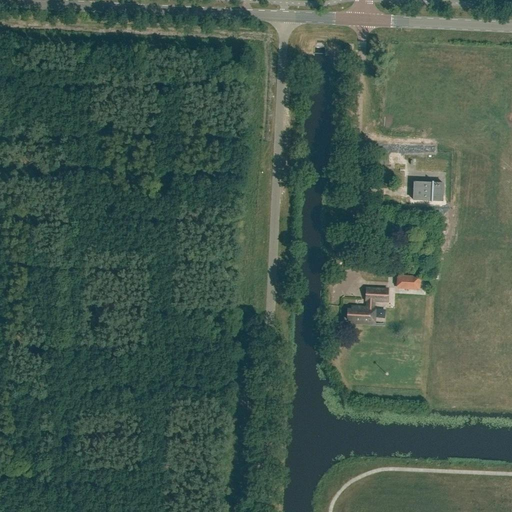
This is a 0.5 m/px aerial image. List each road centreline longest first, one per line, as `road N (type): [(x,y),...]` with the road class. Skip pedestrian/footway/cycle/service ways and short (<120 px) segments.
road 1 (unclassified): [(259,511),(283,17)]
road 2 (tertiary): [(283,17),(0,2)]
road 3 (residential): [(336,293),(354,264),(363,21)]
road 4 (tertiary): [(511,27),(363,21)]
